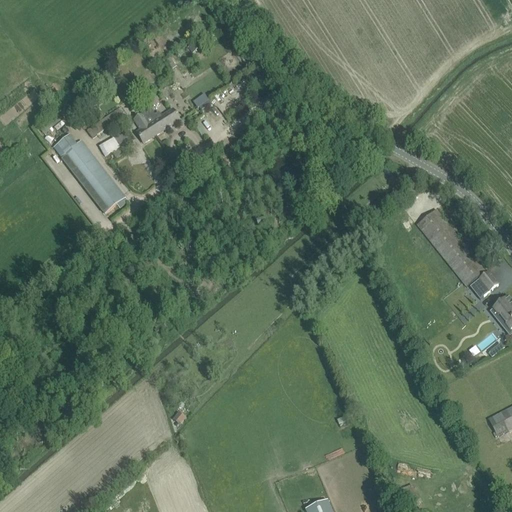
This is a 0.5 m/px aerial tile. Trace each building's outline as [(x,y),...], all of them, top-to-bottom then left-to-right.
[(238,82),(244,94),(260,86),(254,74),(238,82)] [(205,90),(208,95),(219,90),(217,84),(205,90)] [(207,98),(196,106),(198,109),(200,108),(205,104),(209,101),(207,98)] [(86,131),(92,140),(124,118),(118,110),(86,131)] [(142,116),(155,137),(180,121),(177,117),(178,116),(175,112),(174,113),(172,110),(161,117),(158,112),(155,115),(152,110),(149,111),(142,116)] [(155,137),(142,116),(134,121),(140,130),(136,133),(143,144),(155,137)] [(104,157),(112,152),(116,159),(129,152),(125,145),(132,141),(127,132),(126,133),(124,130),(120,132),(121,135),(114,139),(99,147),(104,157)] [(53,148),(105,214),(125,199),(81,142),(77,145),(70,135),(53,148)] [(428,217),(417,226),(463,284),(466,288),(485,273),(436,211),(428,217)] [(487,274),(470,288),(479,301),(497,286),(487,274)] [(493,310),(491,312),(496,318),(503,327),(507,324),(511,330),(511,303),(508,298),(500,304),(494,309),(493,310)] [(456,367),(461,374),(473,365),(468,359),(456,367)] [(511,408),(488,421),(497,439),(511,431),(511,408)] [(180,414),(173,422),(180,427),(184,422),(186,420),(180,414)] [(401,511),(420,505),(412,485),(393,493),(400,511),(401,511)] [(332,511),(328,501),(306,511),(332,511)]
